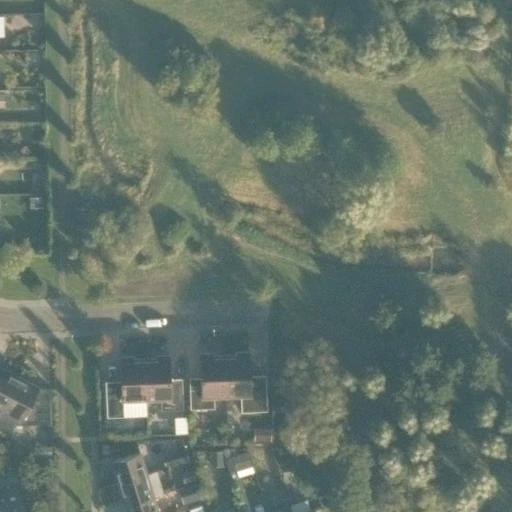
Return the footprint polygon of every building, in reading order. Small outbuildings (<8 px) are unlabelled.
[(0,0),(0,9),(26,10),(26,0),(0,0)] [(0,89),(0,100),(11,100),(11,89),(0,89)] [(45,134),(45,122),(32,123),(32,134),(45,134)] [(29,197),(29,207),(43,207),(42,197),(29,197)] [(224,355),(226,396),(240,396),(241,411),(267,410),(265,380),(250,380),(248,351),(236,352),(236,355),(224,355)] [(226,396),(224,355),(213,356),(212,353),(200,353),(201,382),(189,383),(190,409),(214,408),(213,397),(226,396)] [(144,359),(146,399),(161,399),(161,410),(182,409),(181,383),(170,384),(168,355),(156,355),(156,358),(144,359)] [(133,359),(133,356),(120,357),(121,386),(105,386),(107,417),(123,416),(123,412),(145,411),(145,400),(146,399),(144,359),(133,359)] [(0,412),(1,409),(18,377),(0,367),(0,412)] [(51,423),(50,402),(31,402),(39,387),(18,377),(1,409),(0,412),(0,424),(13,431),(13,424),(31,424),(51,423)] [(271,428),(254,427),(253,441),(270,441),(271,428)] [(50,456),(51,446),(39,446),(39,456),(50,456)] [(177,451),(181,463),(189,460),(188,459),(185,448),(180,450),(177,451)] [(251,465),(246,450),(232,455),(237,470),(251,465)] [(222,466),(222,451),(209,451),(209,466),(222,466)] [(117,484),(147,474),(140,452),(110,461),(117,484)] [(281,472),(295,467),(292,457),(278,461),(281,472)] [(180,471),(183,483),(195,480),(191,467),(180,471)] [(124,505),(153,496),(147,474),(117,484),(124,505)] [(194,483),(181,488),(185,501),(199,497),(194,483)] [(0,511),(22,511),(16,488),(0,492),(0,511)] [(328,504),(325,495),(318,497),(321,506),(328,504)] [(125,511),(158,511),(153,496),(124,505),(125,511)]
